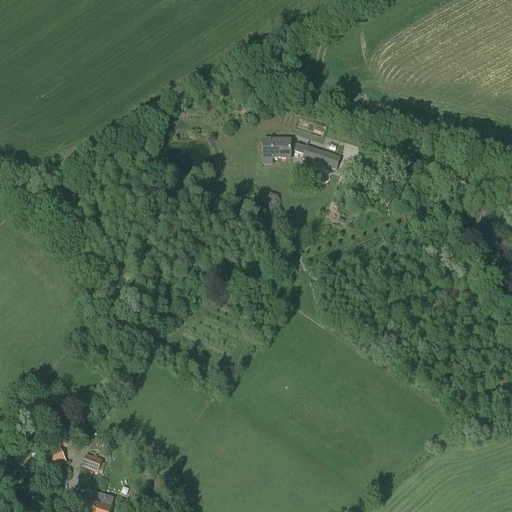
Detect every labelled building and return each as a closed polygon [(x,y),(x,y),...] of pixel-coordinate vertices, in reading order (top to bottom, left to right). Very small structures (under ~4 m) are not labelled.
[(262,141),(262,166),(272,166),(272,160),(285,160),(285,158),(291,158),(291,141),(262,141)] [(302,160),(336,172),(340,159),(306,147),(302,160)] [(32,405),(60,427),(68,416),(40,395),(32,405)] [(32,437),(33,448),(59,445),(58,434),(32,437)] [(66,464),(59,446),(43,453),(50,471),(66,464)] [(102,461),(86,456),(81,468),(98,474),(102,461)] [(110,509),(114,499),(87,490),(79,511),(111,511),(112,509),(110,509)]
